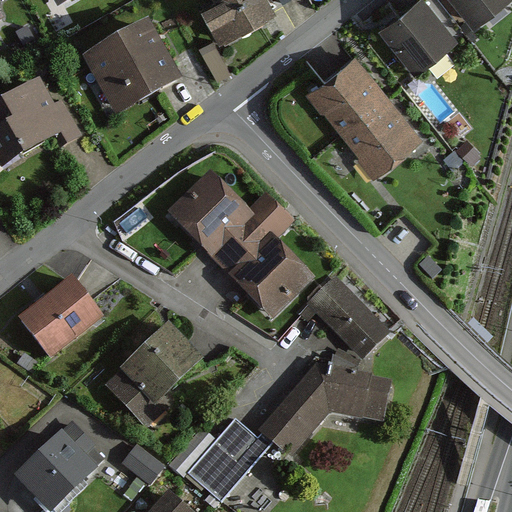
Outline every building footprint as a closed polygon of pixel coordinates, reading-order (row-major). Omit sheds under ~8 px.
[(268,0),(213,0),(201,7),(221,42),(275,12),(268,0)] [(508,0),(451,0),(475,28),(508,0)] [(452,44),(420,5),(384,35),(416,74),(452,44)] [(117,111),(177,76),(146,23),(86,57),(117,111)] [(355,56),(310,91),(342,132),(387,97),(355,56)] [(0,157),(1,159),(62,127),(69,139),(83,131),(64,96),(56,100),(43,75),(0,97),(0,157)] [(387,97),(342,132),(373,173),(419,138),(387,97)] [(225,257),(277,208),(268,198),(255,210),(216,169),(172,210),(211,251),(215,247),(225,257)] [(289,220),(277,208),(225,257),(236,269),(231,273),(271,314),(316,271),(277,231),(289,220)] [(77,277),(22,320),(51,356),(105,313),(77,277)] [(367,353),(392,328),(342,278),(317,303),(367,353)] [(108,385),(147,425),(168,404),(160,395),(202,354),(171,322),(108,385)] [(290,452),(330,411),(388,419),(394,378),(322,367),(264,428),(290,452)] [(207,430),(178,463),(222,502),(271,446),(237,417),(218,439),(207,430)] [(51,509),(95,465),(60,431),(17,476),(51,509)] [(124,463),(152,485),(167,467),(139,445),(124,463)] [(152,511),(197,511),(172,490),(152,511)]
